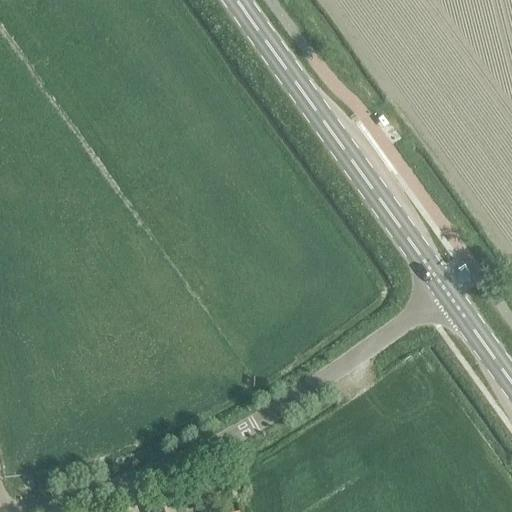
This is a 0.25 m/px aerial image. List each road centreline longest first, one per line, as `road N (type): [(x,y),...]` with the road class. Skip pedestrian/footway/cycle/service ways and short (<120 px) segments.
road 1 (secondary): [(448,295),(234,0)]
road 2 (residential): [(11,511),(154,472),(252,422)]
road 3 (unclassified): [(252,422),(448,295)]
